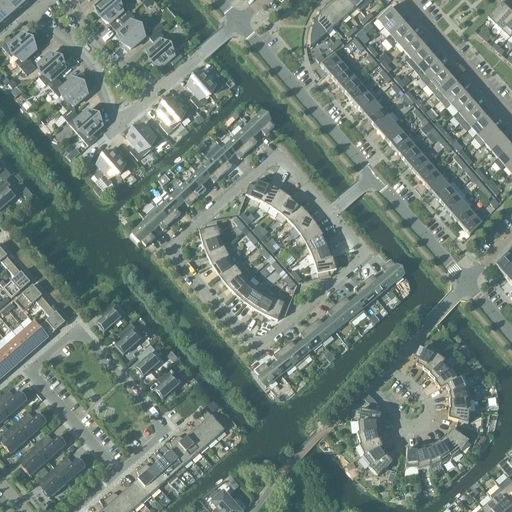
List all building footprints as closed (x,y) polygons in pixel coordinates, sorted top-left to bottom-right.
[(4,0),(0,0),(0,11),(8,20),(12,17),(10,15),(15,12),(4,0)] [(18,0),(4,0),(15,12),(19,8),(20,9),(24,6),(18,0)] [(101,17),(116,5),(115,4),(111,0),(104,0),(94,9),(101,17)] [(116,5),(101,17),(101,18),(101,17),(108,25),(117,17),(121,22),(130,14),(126,9),(127,8),(120,0),(115,4),(116,5)] [(334,1),(327,6),(341,22),(349,15),(336,0),(334,1)] [(335,0),(336,0),(349,15),(356,8),(348,0),(335,0)] [(348,0),(356,8),(359,11),(372,0),(348,0)] [(487,19),(494,26),(509,11),(501,3),(500,4),(501,4),(496,9),(487,19)] [(321,12),(320,14),(333,29),(341,22),(327,6),(326,7),(321,12)] [(376,21),(383,29),(397,17),(390,9),(376,21)] [(494,26),(501,32),(511,21),(511,13),(509,11),(494,26)] [(117,36),(115,38),(119,43),(122,41),(123,42),(123,43),(138,30),(141,27),(135,19),(130,14),(121,22),(125,26),(116,34),(117,36)] [(315,21),(315,23),(326,35),(333,29),(320,14),(319,15),(315,21)] [(383,29),(390,36),(404,25),(400,21),(397,17),(383,29)] [(511,21),(501,32),(508,39),(511,35),(511,21)] [(310,36),(309,45),(309,49),(317,42),(326,35),(315,23),(313,25),(311,32),(310,36)] [(147,36),(150,41),(160,33),(159,33),(164,29),(160,24),(148,34),(146,36),(147,36)] [(392,48),(393,47),(397,44),(410,33),(407,29),(404,25),(390,36),(385,40),(392,48)] [(138,30),(123,43),(130,51),(145,38),(147,36),(146,36),(148,34),(141,27),(138,30)] [(152,62),(167,49),(160,41),(164,38),(160,33),(150,41),(154,45),(145,54),(152,61),(152,62)] [(410,33),(397,44),(403,52),(417,40),(413,36),(410,33)] [(14,55),(14,56),(31,41),(26,36),(24,38),(22,35),(13,43),(9,38),(0,45),(0,46),(7,55),(11,51),(14,55)] [(403,52),(410,60),(423,48),(420,44),(417,40),(403,52)] [(14,63),(22,72),(31,64),(27,59),(36,51),(33,48),(36,46),(31,41),(14,56),(15,56),(18,60),(14,63)] [(406,63),(413,71),(430,55),(427,51),(426,52),(423,48),(410,60),(406,63)] [(167,49),(152,62),(153,62),(154,63),(152,65),(156,70),(158,68),(159,70),(169,62),(173,66),(182,58),(177,53),(174,57),(167,49)] [(323,70),(326,74),(344,59),(337,51),(320,66),(323,70)] [(43,75),(44,75),(58,62),(51,54),(37,67),(44,74),(43,75)] [(413,71),(420,78),(437,64),(434,60),(434,59),(430,55),(413,71)] [(321,56),(315,60),(318,64),(324,60),(321,56)] [(330,78),(334,82),(351,67),(344,59),(326,74),(330,79),(330,78)] [(47,86),(51,91),(60,83),(56,78),(65,70),(64,69),(66,67),(61,62),(59,64),(58,62),(44,75),(38,79),(45,87),(47,86)] [(31,64),(22,72),(26,77),(35,69),(31,64)] [(420,78),(427,86),(444,71),(440,67),(437,64),(420,78)] [(340,90),(354,78),(358,74),(351,67),(334,82),(337,86),(336,86),(340,90)] [(427,86),(433,94),(450,79),(447,75),(444,71),(427,86)] [(195,80),(194,80),(207,95),(212,91),(215,94),(218,92),(223,87),(215,78),(211,82),(203,73),(195,80)] [(344,94),(347,97),(360,86),(354,78),(340,90),(343,94),(344,94)] [(400,81),(397,84),(401,89),(405,86),(408,83),(404,78),(400,81)] [(65,100),(66,100),(80,87),(79,86),(81,84),(76,79),(74,81),(73,79),(64,87),(60,83),(51,91),(58,99),(62,96),(66,100),(65,100)] [(433,94),(440,101),(457,86),(454,82),(453,83),(450,79),(433,94)] [(194,81),(186,87),(194,97),(190,101),(198,110),(203,105),(206,102),(203,98),(207,95),(194,80),(194,81)] [(11,82),(7,85),(11,90),(16,87),(11,82)] [(350,101),(353,105),(367,93),(360,86),(347,97),(350,101)] [(447,109),(450,106),(464,94),(461,91),(461,90),(457,86),(440,101),(447,109)] [(61,105),(67,112),(70,109),(71,110),(87,96),(86,94),(88,92),(84,87),(81,89),(80,88),(80,87),(66,100),(61,105)] [(357,109),(360,113),(374,101),(367,93),(353,105),(357,109)] [(26,100),(21,94),(15,99),(20,105),(26,100)] [(450,106),(457,114),(471,102),(467,98),(464,94),(450,106)] [(164,106),(177,121),(180,125),(188,118),(193,114),(185,105),(180,109),(172,100),(165,106),(164,106)] [(363,117),(367,121),(380,109),(374,101),(360,113),(363,116),(363,117)] [(457,114),(453,118),(459,125),(477,110),(474,106),(471,102),(457,114)] [(27,103),(22,107),(26,112),(31,107),(27,103)] [(161,106),(156,110),(158,113),(156,114),(164,123),(160,127),(167,136),(172,131),(180,125),(177,121),(164,106),(164,107),(163,108),(161,106)] [(61,117),(66,122),(75,114),(71,110),(70,109),(67,112),(61,117)] [(75,114),(66,122),(69,126),(70,127),(77,135),(80,132),(95,119),(94,117),(96,115),(91,109),(89,112),(88,111),(79,119),(75,114)] [(371,124),(374,128),(387,117),(380,109),(367,121),(370,125),(371,124)] [(477,110),(459,125),(466,133),(471,129),(484,117),(481,113),(480,113),(477,110)] [(262,113),(247,126),(256,136),(260,132),(265,137),(274,128),(269,123),(271,122),(270,122),(269,123),(261,114),(262,113)] [(387,117),(374,128),(377,132),(380,136),(394,124),(396,122),(398,121),(396,119),(391,113),(387,117)] [(235,116),(227,123),(230,127),(238,119),(235,116)] [(196,120),(194,122),(198,126),(204,122),(199,117),(196,120)] [(471,129),(477,137),(491,125),(487,122),(488,121),(484,117),(471,129)] [(80,132),(77,135),(88,147),(97,140),(93,135),(102,127),(95,119),(80,132)] [(384,140),(387,144),(401,132),(394,124),(380,136),(384,140)] [(477,137),(473,140),(480,148),(484,145),(498,133),(494,129),(491,125),(477,137)] [(134,132),(134,133),(147,147),(150,151),(158,144),(163,140),(155,131),(150,135),(142,126),(134,133),(134,132)] [(247,126),(234,138),(248,152),(256,144),(252,140),(256,136),(247,126)] [(47,128),(43,132),(48,137),(52,134),(47,128)] [(131,132),(125,137),(127,139),(126,140),(134,149),(129,153),(137,162),(142,158),(150,151),(147,147),(134,133),(133,134),(131,132)] [(390,148),(394,152),(407,140),(401,132),(387,144),(391,147),(390,148)] [(484,145),(491,152),(504,141),(501,137),(498,133),(484,145)] [(234,138),(222,150),(231,160),(235,156),(239,161),(248,152),(234,138)] [(398,155),(401,159),(414,147),(407,140),(394,152),(397,156),(398,155)] [(491,152),(498,160),(511,148),(508,144),(507,144),(504,141),(491,152)] [(404,163),(407,167),(421,155),(414,147),(401,159),(404,163)] [(498,160),(494,163),(500,171),(504,168),(511,160),(511,149),(511,148),(498,160)] [(222,150),(209,162),(222,176),(231,168),(227,163),(231,160),(222,150)] [(109,151),(104,156),(106,158),(104,159),(117,174),(120,177),(128,171),(133,166),(125,157),(120,161),(112,152),(111,153),(109,151)] [(411,171),(414,174),(427,163),(421,155),(407,167),(411,171)] [(100,171),(93,177),(97,181),(99,179),(107,188),(112,184),(109,180),(116,174),(117,174),(104,159),(96,166),(100,171)] [(209,162),(196,174),(205,183),(209,180),(214,184),(222,176),(209,162)] [(417,178),(421,182),(434,170),(427,163),(414,174),(417,178)] [(4,169),(1,172),(7,180),(11,177),(4,169)] [(424,186),(428,190),(441,178),(434,170),(421,182),(424,186)] [(196,174),(184,186),(197,200),(206,192),(201,187),(205,183),(196,174)] [(431,194),(434,198),(448,186),(441,178),(428,190),(431,194)] [(0,186),(0,212),(15,199),(7,190),(10,187),(6,181),(0,186)] [(246,197),(260,203),(269,186),(257,181),(254,188),(250,186),(246,197)] [(448,186),(434,198),(438,202),(441,205),(454,194),(458,191),(451,183),(448,186)] [(184,186),(171,198),(180,207),(184,204),(188,208),(197,200),(184,186)] [(260,203),(270,208),(280,192),(269,186),(260,203)] [(454,194),(441,205),(444,209),(448,213),(461,202),(464,199),(458,191),(454,194)] [(270,208),(278,214),(290,199),(280,192),(270,208)] [(161,200),(155,206),(155,207),(171,224),(180,216),(176,211),(180,207),(171,198),(167,194),(161,199),(161,200)] [(278,214),(286,221),(299,207),(290,199),(278,214)] [(461,202),(448,213),(451,217),(452,217),(455,221),(468,209),(471,206),(464,199),(461,202)] [(155,207),(143,219),(154,231),(158,227),(162,232),(171,224),(155,207)] [(286,221),(293,229),(308,216),(299,207),(286,221)] [(457,225),(461,229),(475,217),(468,209),(455,221),(458,224),(457,225)] [(293,229),(300,237),(316,226),(308,216),(293,229)] [(475,217),(461,229),(465,233),(469,237),(481,224),(475,217)] [(154,231),(143,219),(142,219),(145,222),(131,235),(140,245),(141,243),(145,248),(155,239),(150,235),(154,231)] [(198,232),(202,245),(220,239),(216,223),(205,225),(206,230),(198,232)] [(300,237),(306,246),(322,236),(316,226),(300,237)] [(259,233),(256,236),(259,241),(263,238),(267,234),(264,230),(260,233),(259,233)] [(306,246),(310,255),(328,247),(322,236),(306,246)] [(202,245),(206,256),(224,248),(220,239),(202,245)] [(250,242),(245,246),(251,253),(256,249),(254,246),(250,242)] [(272,248),(268,251),(272,255),(276,252),(279,249),(275,245),(272,248)] [(310,255),(314,265),(332,259),(328,247),(310,255)] [(207,257),(212,267),(229,258),(224,248),(206,256),(207,257)] [(0,249),(0,263),(7,271),(13,266),(6,258),(6,257),(0,249)] [(497,270),(501,274),(511,264),(511,253),(509,250),(494,266),(497,270)] [(218,278),(234,267),(238,264),(233,255),(229,258),(212,267),(218,278)] [(332,259),(314,265),(318,281),(330,278),(328,273),(336,271),(332,259)] [(385,275),(380,278),(389,289),(403,277),(404,276),(404,275),(402,277),(395,268),(396,266),(394,267),(390,262),(380,270),(385,275)] [(505,278),(508,281),(511,277),(511,264),(501,274),(504,278),(505,278)] [(20,274),(13,266),(7,271),(14,279),(6,287),(3,289),(2,290),(11,300),(30,284),(20,274)] [(275,271),(271,266),(266,270),(270,275),(275,271)] [(218,278),(226,288),(241,275),(234,267),(218,278)] [(226,288),(235,297),(248,282),(241,275),(226,288)] [(372,277),(363,284),(375,300),(389,289),(380,278),(376,282),(372,277)] [(248,282),(235,297),(240,301),(244,305),(256,289),(255,288),(259,284),(253,279),(249,283),(248,282)] [(358,297),(353,300),(364,313),(365,313),(362,310),(375,300),(363,284),(354,292),(358,297)] [(35,303),(42,311),(48,306),(41,298),(41,297),(32,287),(14,303),(23,313),(35,303)] [(244,305),(254,312),(265,295),(256,289),(244,305)] [(254,312),(265,317),(274,300),(265,295),(254,312)] [(6,299),(0,304),(3,307),(9,302),(6,299)] [(345,299),(336,306),(351,324),(364,313),(353,300),(349,304),(345,299)] [(274,300),(265,317),(277,322),(280,315),(285,317),(289,306),(274,300)] [(102,319),(95,325),(96,326),(97,325),(98,326),(97,327),(102,333),(103,332),(104,333),(103,334),(103,335),(120,320),(120,319),(125,315),(118,306),(116,307),(111,302),(98,314),(102,319)] [(11,305),(6,310),(9,313),(14,308),(11,305)] [(38,329),(37,329),(46,340),(47,339),(64,324),(55,314),(48,306),(42,311),(49,319),(38,329)] [(331,319),(326,322),(335,333),(348,322),(350,325),(351,324),(336,306),(327,314),(331,319)] [(318,321),(309,328),(321,344),(335,333),(326,322),(322,326),(318,321)] [(33,324),(25,331),(38,347),(46,340),(37,329),(37,328),(35,326),(33,324)] [(122,341),(114,347),(115,348),(116,347),(117,348),(116,349),(121,355),(122,354),(123,355),(122,356),(123,357),(140,342),(143,339),(135,330),(130,324),(117,336),(118,336),(122,341)] [(303,341),(299,345),(310,358),(310,357),(308,354),(321,344),(309,328),(299,336),(303,341)] [(25,331),(17,338),(30,354),(38,347),(25,331)] [(17,338),(8,346),(22,361),(30,354),(17,338)] [(291,343),(282,350),(296,369),(310,358),(299,345),(295,348),(291,343)] [(8,346),(0,353),(14,368),(22,361),(8,346)] [(141,364),(134,370),(135,371),(136,370),(137,371),(136,372),(140,377),(142,376),(143,377),(141,378),(142,379),(159,364),(151,355),(154,352),(150,347),(137,358),(141,364)] [(422,371),(423,371),(435,353),(424,348),(419,357),(415,366),(423,370),(422,371)] [(277,363),(272,366),(281,377),(294,366),(296,369),(282,350),(272,358),(277,363)] [(0,353),(0,352),(0,369),(5,375),(14,368),(0,353)] [(173,364),(177,360),(171,353),(171,354),(166,357),(173,364)] [(428,376),(429,377),(444,361),(435,355),(435,353),(423,371),(429,375),(428,376)] [(471,356),(465,362),(469,366),(475,361),(471,356)] [(433,383),(434,383),(451,370),(443,363),(444,361),(429,377),(434,382),(433,383)] [(281,377),(272,366),(268,370),(264,365),(254,373),(258,378),(257,379),(265,389),(281,377)] [(153,392),(154,393),(155,392),(156,393),(155,394),(160,399),(161,398),(162,400),(161,401),(167,396),(170,394),(171,393),(179,386),(170,377),(174,374),(169,369),(156,381),(160,386),(153,392)] [(434,383),(438,390),(463,378),(463,377),(456,381),(450,372),(452,371),(451,370),(434,383)] [(448,394),(448,395),(469,389),(463,378),(438,390),(439,391),(446,387),(449,394),(448,394)] [(449,402),(449,403),(470,401),(468,390),(469,389),(448,395),(450,402),(449,402)] [(293,394),(290,390),(284,394),(288,398),(293,394)] [(8,402),(3,396),(0,398),(0,408),(1,409),(9,418),(27,402),(19,393),(8,402)] [(361,399),(371,408),(375,404),(365,395),(361,399)] [(448,410),(448,411),(470,413),(469,402),(471,401),(470,401),(449,403),(449,410),(448,410)] [(213,402),(208,406),(214,412),(218,408),(213,402)] [(0,408),(0,425),(9,418),(1,409),(0,408)] [(357,422),(357,423),(379,424),(379,415),(378,415),(370,413),(369,413),(360,410),(358,422),(357,422)] [(470,413),(448,411),(447,420),(458,423),(458,422),(458,423),(467,425),(468,413),(470,413)] [(204,423),(203,424),(215,439),(224,432),(223,431),(226,428),(221,422),(217,424),(211,417),(206,412),(202,416),(204,423)] [(20,431),(28,440),(46,425),(38,416),(33,420),(26,426),(21,420),(15,425),(20,431)] [(356,434),(356,435),(378,432),(378,425),(379,425),(379,424),(357,423),(358,434),(356,434)] [(203,424),(194,431),(207,446),(215,439),(203,424)] [(8,431),(6,433),(11,439),(7,443),(2,447),(10,456),(28,440),(20,431),(15,425),(8,431)] [(194,431),(186,438),(199,453),(207,446),(194,431)] [(445,437),(461,453),(468,442),(460,436),(460,437),(459,437),(459,436),(456,434),(451,431),(446,438),(445,437)] [(467,431),(462,437),(468,441),(473,435),(467,431)] [(358,446),(358,447),(379,441),(377,433),(378,433),(378,432),(356,435),(360,446),(358,446)] [(178,437),(174,441),(191,460),(199,453),(186,438),(184,441),(178,437)] [(439,442),(438,442),(451,460),(459,452),(460,453),(461,453),(445,437),(440,443),(439,442)] [(40,442),(34,447),(48,463),(65,447),(57,438),(53,442),(46,448),(40,442)] [(172,451),(170,453),(182,467),(191,460),(174,441),(169,445),(172,451)] [(362,458),(382,448),(378,442),(380,441),(379,441),(358,447),(363,457),(362,458)] [(432,446),(431,446),(440,466),(449,459),(450,460),(451,460),(438,442),(432,447),(432,446)] [(424,448),(423,448),(429,469),(439,465),(440,466),(431,446),(424,449),(424,448)] [(48,463),(34,447),(25,455),(30,461),(26,465),(22,469),(30,478),(48,463)] [(367,468),(368,469),(386,456),(381,450),(382,449),(382,448),(362,458),(369,467),(367,468)] [(416,449),(415,449),(417,471),(428,468),(428,470),(429,469),(423,448),(416,451),(416,449)] [(417,471),(415,449),(406,450),(405,460),(405,471),(416,470),(416,471),(417,471)] [(170,453),(161,460),(174,475),(177,478),(186,471),(182,467),(170,453)] [(386,456),(368,469),(377,477),(384,470),(391,463),(385,457),(386,456)] [(511,457),(500,469),(507,477),(511,472),(511,457)] [(58,466),(54,470),(59,476),(67,485),(85,469),(77,460),(72,464),(63,472),(58,466)] [(161,460),(153,467),(166,482),(169,485),(177,478),(174,475),(161,460)] [(145,466),(141,469),(158,489),(166,482),(153,467),(151,469),(145,466)] [(139,479),(137,481),(150,496),(158,489),(141,469),(137,473),(139,479)] [(59,476),(54,470),(45,478),(50,484),(46,487),(41,491),(49,501),(67,485),(59,476)] [(389,474),(387,482),(393,484),(395,476),(389,474)] [(137,481),(129,488),(142,503),(150,496),(137,481)] [(511,483),(502,491),(511,503),(511,483)] [(129,488),(121,495),(134,510),(142,503),(129,488)] [(489,497),(492,500),(502,511),(508,511),(507,511),(511,506),(511,503),(502,491),(499,488),(489,497)] [(112,494),(108,498),(120,511),(131,511),(134,510),(121,495),(118,497),(112,494)] [(227,499),(223,494),(211,503),(217,509),(213,511),(240,511),(232,502),(231,503),(227,499)] [(107,508),(104,510),(106,511),(120,511),(108,498),(104,501),(107,508)] [(53,500),(47,505),(50,509),(56,504),(53,500)] [(502,511),(492,500),(482,509),(485,511),(502,511)]
